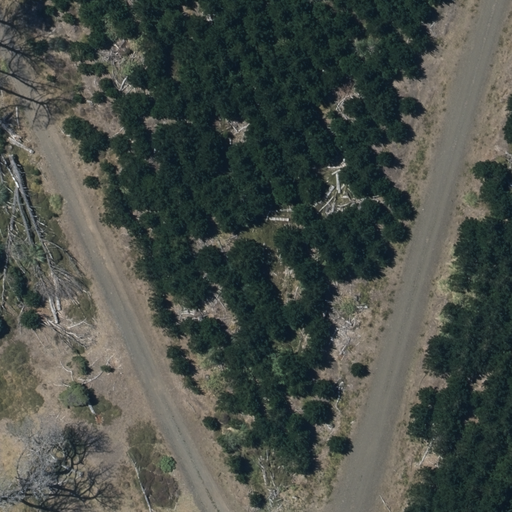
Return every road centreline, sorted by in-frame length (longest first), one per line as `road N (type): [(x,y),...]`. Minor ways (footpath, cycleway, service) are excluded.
road 1 (track): [(228,511),(0,17)]
road 2 (track): [(489,0),(322,511)]
